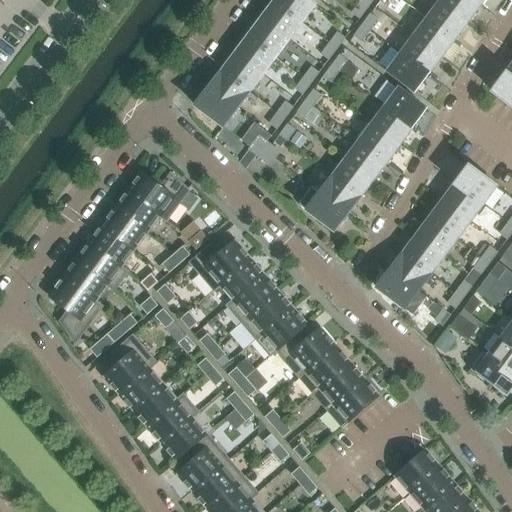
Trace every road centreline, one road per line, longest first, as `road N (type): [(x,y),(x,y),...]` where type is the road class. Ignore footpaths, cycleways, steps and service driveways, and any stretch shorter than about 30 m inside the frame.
road 1 (residential): [(344,295),(150,110)]
road 2 (residential): [(159,511),(70,382),(3,305)]
road 3 (residential): [(3,305),(150,110)]
road 4 (residential): [(487,464),(418,364),(344,295)]
road 5 (residential): [(457,113),(344,295)]
road 6 (unclassified): [(0,121),(92,0)]
road 7 (residential): [(150,110),(235,0)]
